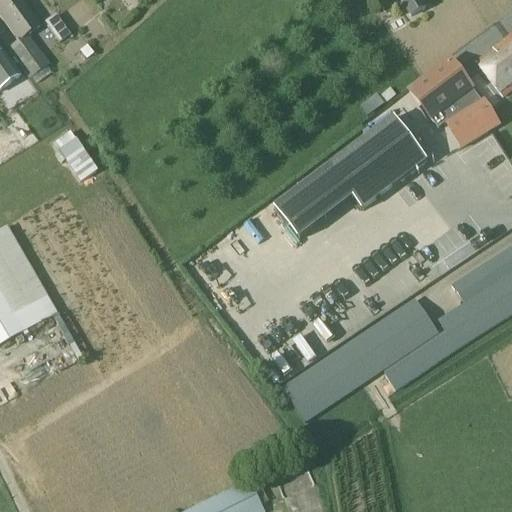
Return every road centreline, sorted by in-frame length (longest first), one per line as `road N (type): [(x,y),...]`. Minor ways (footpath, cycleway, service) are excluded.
road 1 (unknown): [(482,214),(384,241),(259,304)]
road 2 (unknown): [(482,214),(398,99)]
